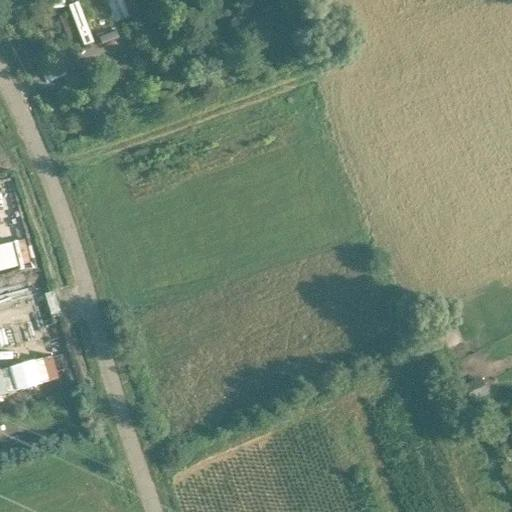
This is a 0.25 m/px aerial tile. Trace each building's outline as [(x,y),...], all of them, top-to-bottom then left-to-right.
[(107,0),(112,21),(128,17),(124,0),(107,0)] [(195,20),(195,33),(204,33),(204,20),(195,20)] [(0,275),(21,270),(14,245),(0,249),(0,275)] [(44,321),(27,325),(31,341),(10,345),(13,359),(50,351),(44,321)] [(473,402),(491,393),(483,376),(465,385),(473,402)]
